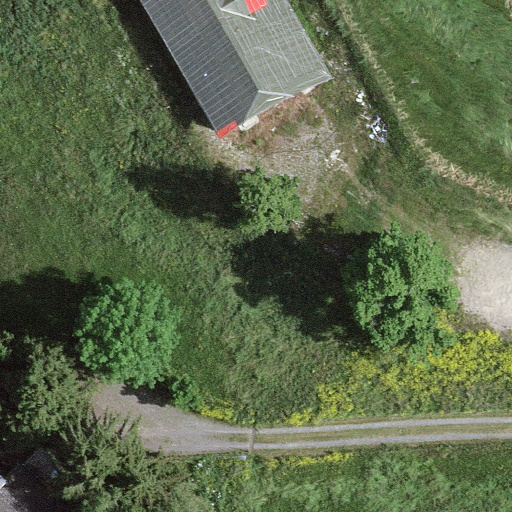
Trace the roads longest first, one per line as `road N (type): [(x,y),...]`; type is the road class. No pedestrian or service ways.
road 1 (track): [(100,385),(208,436),(511,432)]
road 2 (unclassified): [(392,212),(511,262)]
